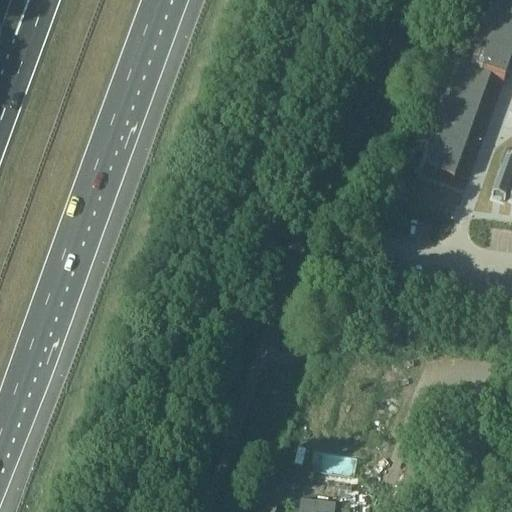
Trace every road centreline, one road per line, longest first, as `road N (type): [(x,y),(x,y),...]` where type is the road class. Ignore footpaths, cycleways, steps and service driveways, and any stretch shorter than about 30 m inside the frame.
road 1 (motorway): [(0,432),(156,0)]
road 2 (unclassified): [(264,350),(395,0)]
road 3 (residential): [(507,98),(448,261),(511,267)]
road 4 (residential): [(511,372),(440,364),(396,455)]
road 5 (unclassified): [(204,511),(264,350)]
